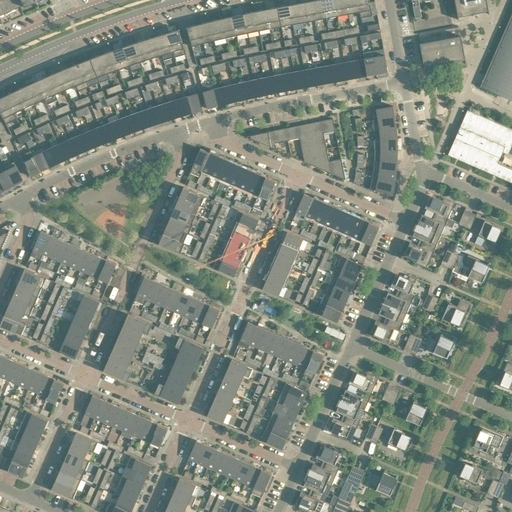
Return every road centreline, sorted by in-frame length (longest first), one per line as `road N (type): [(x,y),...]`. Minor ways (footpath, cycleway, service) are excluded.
road 1 (residential): [(186,416),(296,175)]
road 2 (residential): [(86,372),(182,151),(176,132)]
road 3 (residential): [(209,122),(404,82)]
road 4 (tertiary): [(0,70),(175,2)]
road 5 (residential): [(511,418),(348,342)]
road 6 (residential): [(16,196),(176,132)]
road 7 (residential): [(29,500),(86,372)]
road 8 (residential): [(348,342),(403,216)]
road 9 (residential): [(297,469),(348,342)]
road 10 (residential): [(297,469),(186,416)]
